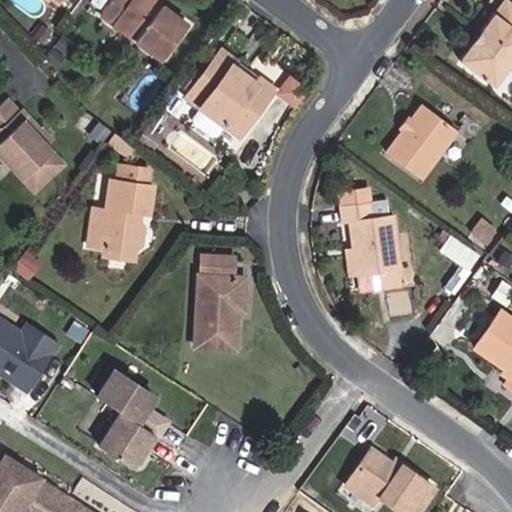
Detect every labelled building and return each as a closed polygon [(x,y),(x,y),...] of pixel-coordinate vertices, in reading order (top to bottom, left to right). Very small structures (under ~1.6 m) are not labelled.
[(110,0),(99,15),(159,61),(186,24),(152,0),(110,0)] [(491,14),(489,12),(455,58),(490,84),(511,55),(511,8),(502,0),(491,14)] [(242,73),(229,63),(232,58),(218,48),(183,96),(237,134),(271,87),(257,77),(250,86),(239,78),(242,73)] [(232,58),(229,63),(242,73),(239,78),(250,86),(257,77),(232,58)] [(276,92),(296,107),(310,88),(290,73),(276,92)] [(43,147),(31,134),(35,131),(17,111),(15,112),(2,98),(0,100),(0,156),(29,189),(57,164),(43,147)] [(386,150),(420,176),(454,129),(421,104),(386,150)] [(88,134),(99,142),(109,128),(98,121),(88,134)] [(48,142),(36,129),(35,131),(31,134),(43,147),(48,142)] [(107,141),(130,157),(136,149),(124,140),(113,132),(107,141)] [(146,185),(149,169),(120,164),(117,180),(110,179),(105,211),(103,220),(92,218),(87,245),(104,248),(110,256),(128,259),(136,253),(137,249),(142,245),(144,231),(140,225),(142,211),(148,212),(153,186),(146,185)] [(345,223),(350,222),(354,249),(357,276),(401,271),(393,216),(373,219),(371,203),(368,187),(340,192),(343,207),(345,223)] [(105,211),(93,209),(92,218),(103,220),(105,211)] [(469,232),(484,243),(494,229),(478,218),(469,232)] [(474,262),(483,250),(454,228),(445,240),(474,262)] [(142,245),(150,239),(144,231),(142,245)] [(348,250),(352,276),(357,276),(354,249),(348,250)] [(26,278),(37,262),(22,251),(11,267),(26,278)] [(233,257),(199,253),(193,345),(232,348),(235,310),(239,310),(241,277),(232,276),(233,257)] [(403,283),(401,271),(357,276),(359,290),(403,283)] [(511,317),(500,309),(476,346),(506,367),(507,365),(511,367),(511,317)] [(0,373),(27,391),(59,343),(27,322),(20,332),(0,318),(0,373)] [(503,372),(511,378),(511,367),(507,365),(506,367),(503,372)] [(145,406),(153,395),(114,368),(97,394),(120,410),(156,434),(165,420),(145,406)] [(144,445),(147,447),(156,434),(120,410),(98,443),(130,465),(144,445)] [(401,464),(398,467),(390,463),(369,448),(345,483),(377,505),(382,497),(403,511),(414,511),(433,486),(401,464)] [(0,511),(91,511),(4,455),(0,460),(0,511)] [(401,464),(393,459),(390,463),(398,467),(401,464)] [(301,511),(314,511),(323,500),(313,493),(300,511),(301,511)]
